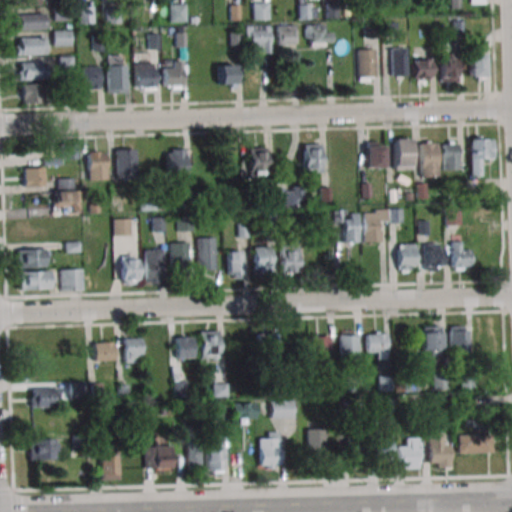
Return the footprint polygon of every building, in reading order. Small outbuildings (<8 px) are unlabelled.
[(252,19),(268,19),(268,2),(252,2),(252,19)] [(76,23),(93,23),(93,6),(76,7),(76,23)] [(17,30),(46,30),(46,13),(17,13),(17,30)] [(269,54),(269,25),(245,25),(245,54),(269,54)] [(275,45),(295,45),(295,25),(275,25),(275,45)] [(304,25),(304,45),(330,45),(330,25),(304,25)] [(71,31),(52,31),(52,46),(71,46),(71,31)] [(14,38),(14,55),(46,55),(46,38),(14,38)] [(389,77),(406,77),(406,48),(389,48),(389,77)] [(373,49),(356,49),(356,81),(373,81),(373,49)] [(438,82),(456,82),(456,53),(438,53),(438,82)] [(483,54),(467,54),(467,80),(483,80),(483,54)] [(125,93),(125,56),(105,56),(105,93),(125,93)] [(73,68),(72,57),(60,58),(60,69),(73,68)] [(430,81),(430,58),(410,58),(410,81),(430,81)] [(161,61),(160,88),(181,88),(181,61),(161,61)] [(17,62),(17,80),(41,80),(41,62),(17,62)] [(133,63),(133,89),(154,89),(154,63),(133,63)] [(216,65),(216,86),(235,86),(235,65),(216,65)] [(80,89),(98,89),(98,66),(80,66),(80,89)] [(41,83),(20,83),(20,104),(41,104),(41,83)] [(410,170),(410,138),(392,139),(392,170),(410,170)] [(491,138),(468,138),(468,176),(480,176),(480,157),(491,157),(491,138)] [(358,168),(382,168),(382,142),(358,142),(358,168)] [(436,142),(418,142),(418,177),(436,177),(436,142)] [(441,170),(456,170),(456,142),(441,142),(441,170)] [(318,173),(318,144),(301,144),(301,173),(318,173)] [(43,145),(43,162),(77,162),(77,145),(43,145)] [(114,148),(114,179),(134,179),(134,148),(114,148)] [(247,148),(247,176),(265,176),(265,148),(247,148)] [(184,178),(184,149),(165,149),(165,178),(184,178)] [(106,180),(106,151),(88,152),(88,180),(106,180)] [(22,168),(22,186),(44,186),(44,168),(22,168)] [(53,190),(53,208),(79,208),(79,191),(71,191),(71,180),(57,180),(57,190),(53,190)] [(274,187),(275,206),(303,205),(302,186),(274,187)] [(379,221),(387,221),(387,209),(362,209),(362,242),(379,242),(379,221)] [(342,221),(342,243),(357,243),(357,213),(334,213),(334,221),(342,221)] [(129,235),(129,218),(112,218),(112,235),(129,235)] [(214,270),(214,237),(197,237),(197,270),(214,270)] [(441,270),(441,239),(423,239),(423,270),(441,270)] [(169,242),(169,266),(187,266),(187,242),(169,242)] [(449,242),(449,269),(469,269),(469,250),(459,250),(459,242),(449,242)] [(395,243),(395,271),(414,271),(414,243),(395,243)] [(297,275),(297,245),(279,245),(279,275),(297,275)] [(251,247),(251,271),(269,271),(269,247),(251,247)] [(46,249),(16,249),(16,267),(46,267),(46,249)] [(161,283),(161,249),(143,249),(143,283),(161,283)] [(242,250),(226,250),(226,278),(242,278),(242,250)] [(137,255),(114,255),(114,284),(137,284),(137,255)] [(80,290),(80,269),(58,269),(58,290),(80,290)] [(50,289),(50,271),(17,271),(17,289),(50,289)] [(439,326),(420,326),(420,356),(439,356),(439,326)] [(448,353),(466,353),(466,326),(448,326),(448,353)] [(474,329),(474,360),(497,360),(497,329),(474,329)] [(198,359),(218,359),(218,331),(198,331),(198,359)] [(375,353),(375,359),(386,359),(386,332),(365,332),(365,353),(375,353)] [(161,363),(161,333),(145,333),(145,363),(161,363)] [(258,334),(258,364),(274,364),(274,334),(258,334)] [(338,334),(338,359),(356,359),(356,334),(338,334)] [(311,336),(313,359),(329,359),(328,335),(311,336)] [(192,337),(174,337),(175,358),(193,358),(192,337)] [(121,363),(139,363),(139,338),(121,338),(121,363)] [(112,342),(90,342),(90,361),(112,361),(112,342)] [(66,379),(85,379),(85,356),(66,356),(66,379)] [(376,391),(390,391),(390,376),(376,376),(376,391)] [(66,383),(66,399),(84,399),(84,383),(66,383)] [(29,407),(56,407),(56,398),(63,398),(63,389),(29,389),(29,407)] [(291,401),(268,401),(268,417),(291,417),(291,401)] [(253,418),(253,404),(230,404),(230,418),(253,418)] [(305,459),(323,459),(323,426),(305,426),(305,459)] [(278,468),(278,432),(258,432),(258,468),(278,468)] [(447,433),(427,433),(427,467),(447,467),(447,433)] [(456,453),(487,453),(487,435),(456,435),(456,453)] [(221,473),(221,436),(205,436),(205,473),(221,473)] [(390,460),(390,436),(373,436),(373,460),(390,460)] [(200,437),(186,437),(186,468),(200,468),(200,437)] [(57,460),(57,438),(27,438),(27,460),(57,460)] [(417,468),(417,438),(406,438),(406,447),(395,447),(395,468),(417,468)] [(364,439),(343,439),(343,464),(364,464),(364,439)] [(98,446),(98,480),(117,480),(117,446),(98,446)] [(142,468),(171,468),(171,446),(142,446),(142,468)]
